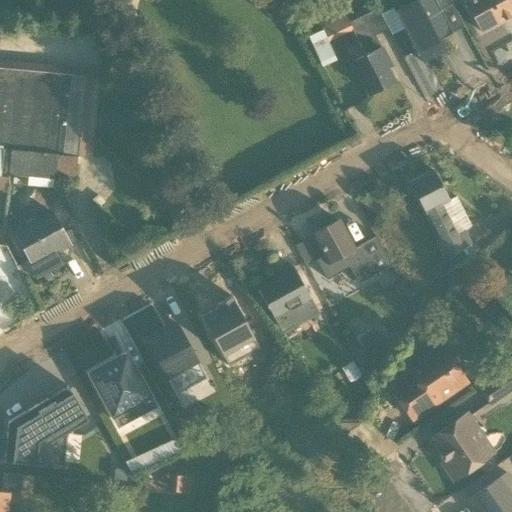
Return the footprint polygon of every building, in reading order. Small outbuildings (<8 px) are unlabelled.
[(393,13),(420,64),(444,51),(439,41),(451,35),(439,12),(450,6),(447,0),(403,0),(406,6),(393,13)] [(480,34),(511,17),(511,0),(447,0),(450,6),(463,0),(480,34)] [(364,54),(350,62),(368,95),(392,82),(386,69),(390,67),(374,36),(386,29),(375,9),(348,24),(364,54)] [(334,56),(322,31),(309,38),(320,63),(334,56)] [(0,61),(0,178),(80,187),(93,72),(0,61)] [(432,171),(409,182),(446,258),(477,243),(455,198),(447,202),(432,171)] [(49,215),(12,235),(32,271),(55,259),(56,261),(70,253),(49,215)] [(337,222),(312,236),(328,264),(342,257),(357,284),(390,266),(374,238),(353,250),(337,222)] [(282,279),(258,291),(274,321),(310,301),(292,268),(280,275),(282,279)] [(421,297),(410,276),(399,282),(411,303),(421,297)] [(145,343),(174,396),(205,378),(177,326),(145,343)] [(395,399),(411,423),(468,386),(443,348),(406,373),(414,386),(395,399)] [(120,356),(88,374),(116,425),(152,406),(133,371),(129,373),(120,356)] [(351,362),(340,370),(349,383),(360,376),(351,362)] [(511,392),(511,367),(511,368),(479,390),(490,407),(511,392)] [(83,407),(66,384),(9,419),(6,456),(37,457),(38,431),(83,407)] [(467,414),(428,440),(444,462),(440,465),(452,481),(494,453),(467,414)] [(170,472),(168,488),(190,490),(192,475),(170,472)] [(1,491),(0,491),(0,511),(5,511),(8,493),(17,493),(19,476),(3,474),(1,491)] [(511,511),(511,486),(505,476),(465,501),(472,511),(511,511)]
